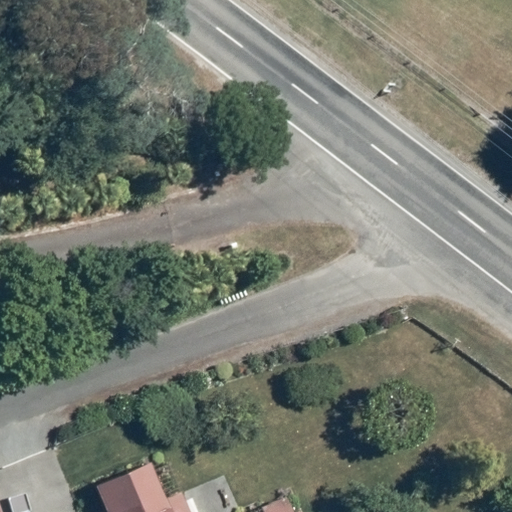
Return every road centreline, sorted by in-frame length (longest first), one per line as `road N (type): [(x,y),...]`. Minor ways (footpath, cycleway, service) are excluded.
road 1 (residential): [(0,389),(435,207)]
road 2 (unclassified): [(167,0),(435,207)]
